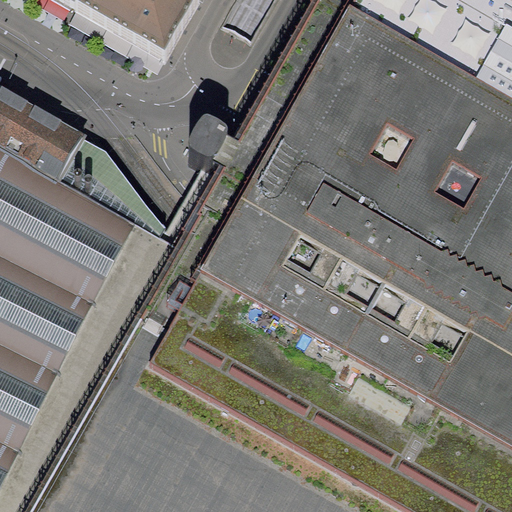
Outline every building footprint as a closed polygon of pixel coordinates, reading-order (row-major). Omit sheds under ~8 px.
[(189,245),(182,259),(35,511),(511,511),(511,0),(329,0),(321,15),(260,120),(246,145),(238,158),(227,152),(228,150),(205,137),(191,161),(188,166),(201,174),(211,180),(212,178),(225,185),(220,192),(217,197),(216,200),(214,203),(211,207),(196,233),(189,245)] [(51,0),(75,13),(82,0),(51,0)] [(82,0),(75,13),(104,30),(165,64),(201,0),(82,0)] [(82,147),(84,145),(43,121),(0,96),(0,156),(59,191),(82,147)] [(96,155),(82,147),(59,191),(160,247),(164,241),(165,238),(160,232),(136,199),(111,164),(96,155)] [(0,269),(92,317),(104,295),(120,264),(136,233),(59,191),(0,156),(0,269)] [(211,180),(201,174),(164,241),(160,247),(182,259),(189,245),(196,233),(211,207),(214,203),(216,200),(217,197),(220,192),(225,185),(212,178),(211,180)] [(0,511),(35,511),(182,259),(160,247),(136,233),(108,287),(92,317),(0,269),(0,511)]
